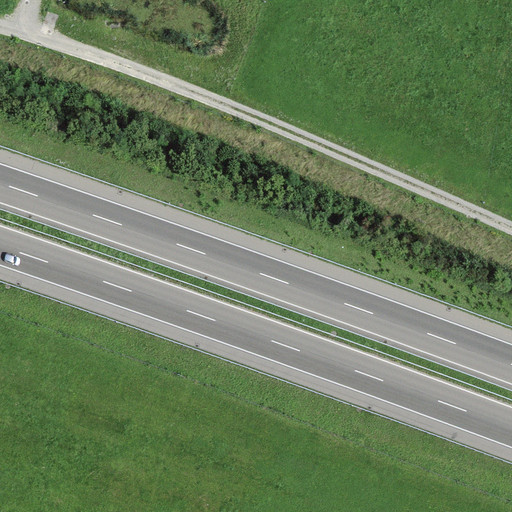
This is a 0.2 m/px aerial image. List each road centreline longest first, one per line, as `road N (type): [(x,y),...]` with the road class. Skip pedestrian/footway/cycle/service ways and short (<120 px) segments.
road 1 (track): [(0,23),(207,98),(511,234)]
road 2 (motorway): [(0,245),(511,427)]
road 3 (motorway): [(511,364),(0,183)]
